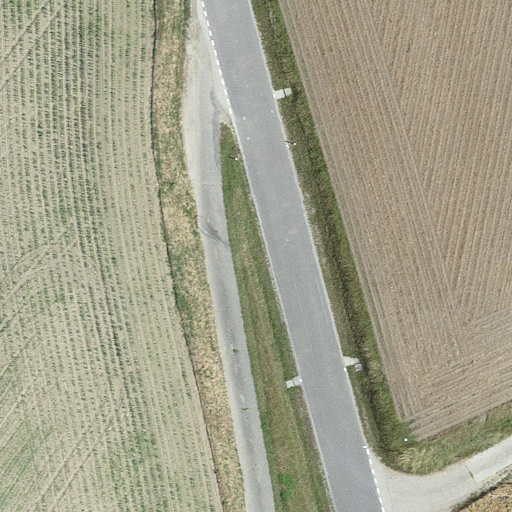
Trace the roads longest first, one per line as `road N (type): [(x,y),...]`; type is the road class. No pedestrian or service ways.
road 1 (tertiary): [(353,511),(221,0)]
road 2 (track): [(226,20),(193,125),(256,511)]
road 3 (track): [(406,511),(511,450)]
